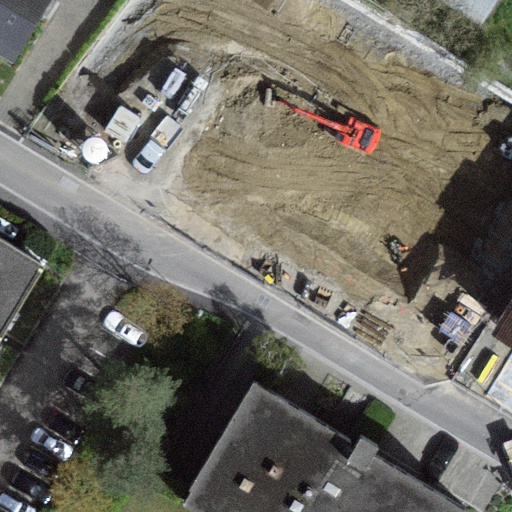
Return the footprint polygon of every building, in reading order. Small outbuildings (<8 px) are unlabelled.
[(0,0),(0,47),(14,55),(45,0),(0,0)] [(306,18),(277,0),(152,0),(269,75),(306,18)] [(423,0),(375,0),(409,22),(423,0)] [(405,227),(201,102),(165,161),(429,322),(448,291),(511,329),(511,189),(498,212),(473,197),(488,172),(455,152),(441,175),(438,174),(405,227)] [(0,316),(42,245),(0,220),(0,316)] [(352,438),(254,379),(190,485),(234,511),(466,511),(468,509),(373,451),(377,444),(362,434),(354,447),(348,444),(352,438)]
